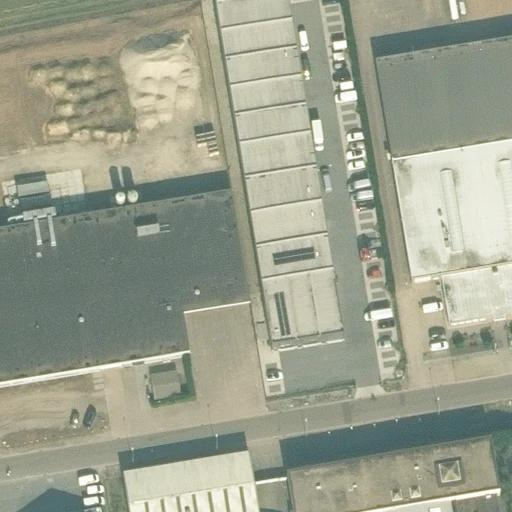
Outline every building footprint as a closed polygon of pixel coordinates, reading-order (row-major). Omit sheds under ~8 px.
[(205,0),(208,10),(254,0),(253,0),(205,0)] [(292,28),(287,0),(284,0),(215,12),(220,42),(293,30),(292,28)] [(297,56),(293,30),(220,42),(224,70),(297,58),(297,56)] [(441,280),(449,328),(511,317),(511,42),(375,65),(391,165),(411,285),(441,280)] [(302,84),(297,58),(224,70),(229,98),(302,86),(302,84)] [(306,112),(302,86),(229,98),(234,126),(307,114),(306,112)] [(335,97),(357,204),(377,200),(355,93),(335,97)] [(311,141),(307,114),(234,126),(238,155),(311,142),(311,141)] [(316,169),(311,142),(238,155),(244,189),(317,177),(316,169)] [(320,197),(317,177),(244,189),(250,223),(323,211),(320,197)] [(46,381),(189,357),(181,308),(248,297),(232,196),(21,230),(46,381)] [(323,211),(250,223),(255,257),(328,245),(325,225),(323,211)] [(0,388),(46,381),(21,230),(0,233),(0,388)] [(330,253),(328,245),(255,257),(261,294),(286,290),(310,286),(334,282),(330,253)] [(344,342),(334,282),(310,286),(320,346),(344,342)] [(320,346),(310,286),(286,290),(296,350),(320,346)] [(296,350),(286,290),(261,294),(271,354),(296,350)] [(441,305),(425,306),(430,355),(446,353),(441,305)] [(155,401),(181,396),(177,371),(150,376),(155,401)] [(496,511),(494,497),(499,496),(490,443),(286,478),(291,511),(496,511)] [(241,487),(253,485),(249,457),(236,459),(241,487)] [(257,511),(253,485),(241,487),(236,459),(122,478),(128,511),(257,511)]
